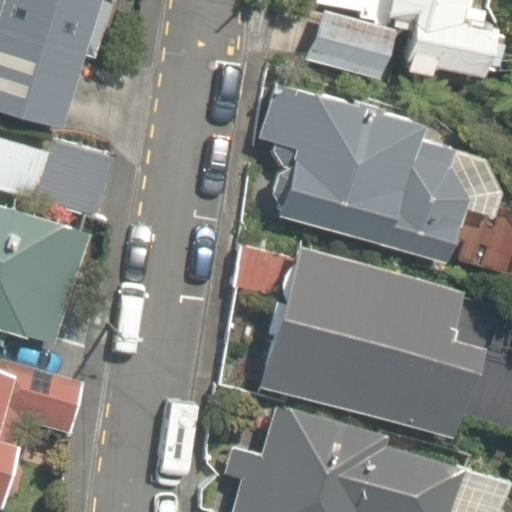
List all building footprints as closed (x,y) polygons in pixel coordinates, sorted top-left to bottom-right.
[(112,0),(0,0),(0,124),(11,128),(14,119),(55,130),(77,49),(98,55),(112,0)] [(308,0),(305,67),(421,73),(422,53),(478,56),(480,0),(308,0)] [(497,142),(400,114),(293,82),(270,76),(252,138),(275,144),(256,208),(363,240),(432,260),(451,196),(479,204),(497,142)] [(110,150),(50,132),(31,195),(91,213),(110,150)] [(80,225),(0,201),(0,326),(46,340),(80,225)] [(434,328),(447,282),(294,239),(254,381),(439,433),(465,337),(434,328)] [(0,468),(7,444),(39,437),(59,442),(77,377),(0,356),(0,468)] [(511,511),(511,460),(449,444),(261,392),(247,445),(231,440),(218,486),(234,491),(228,511),(511,511)]
